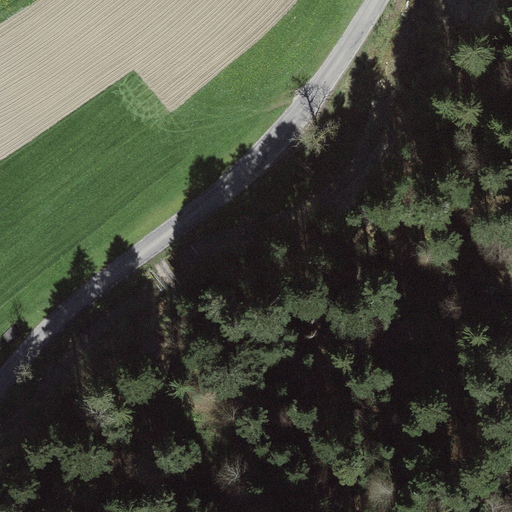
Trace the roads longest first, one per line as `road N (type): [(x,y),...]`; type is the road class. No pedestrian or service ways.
road 1 (unclassified): [(0,385),(68,311),(258,161),(307,106),(376,0)]
road 2 (track): [(146,249),(183,309),(141,511)]
